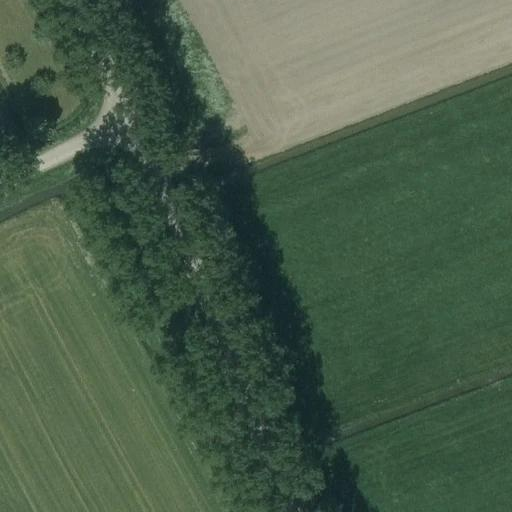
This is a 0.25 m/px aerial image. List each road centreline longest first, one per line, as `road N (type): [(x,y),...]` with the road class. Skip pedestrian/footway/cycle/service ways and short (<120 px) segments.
road 1 (unclassified): [(295,511),(130,119)]
road 2 (unclassified): [(0,186),(130,119)]
road 3 (unclassified): [(130,119),(69,0)]
